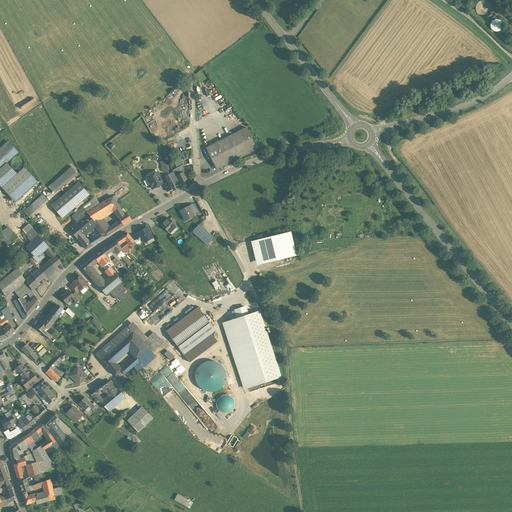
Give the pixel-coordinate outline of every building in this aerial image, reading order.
[(502,28),(502,26),(502,24),(501,22),(499,21),(497,20),(494,21),(493,22),(491,24),(491,26),(492,28),(493,30),(495,31),(497,31),(497,32),(499,31),(501,30),(502,28)] [(246,128),(219,141),(230,163),(257,149),(246,128)] [(0,147),(0,185),(2,188),(17,174),(7,162),(19,152),(8,140),(0,147)] [(219,141),(205,148),(216,170),(230,163),(219,141)] [(177,168),(172,171),(180,184),(187,180),(183,172),(184,171),(182,166),(181,166),(177,168)] [(71,167),(48,187),(54,193),(77,173),(71,167)] [(17,174),(2,188),(12,199),(13,201),(15,203),(37,182),(24,168),(17,174)] [(180,184),(172,171),(167,173),(175,187),(180,184)] [(175,187),(167,173),(160,177),(163,183),(167,191),(175,187)] [(158,174),(153,176),(151,175),(149,177),(148,179),(147,179),(150,185),(152,189),(163,183),(160,177),(158,174)] [(78,182),(51,206),(53,209),(81,185),(78,182)] [(81,185),(53,209),(61,218),(89,195),(81,185)] [(42,195),(23,212),(29,218),(48,202),(42,195)] [(87,213),(86,213),(87,213),(93,221),(100,216),(111,209),(114,212),(119,208),(112,197),(95,208),(87,213)] [(92,202),(83,208),(87,213),(95,208),(92,202)] [(188,207),(180,211),(185,221),(194,216),(193,214),(197,212),(192,204),(188,207)] [(82,207),(72,216),(76,222),(87,213),(86,213),(87,213),(83,208),(82,207)] [(123,214),(119,208),(114,212),(120,221),(121,223),(123,226),(131,220),(126,212),(123,214)] [(76,222),(68,229),(78,240),(83,235),(93,226),(96,224),(93,221),(87,213),(76,222)] [(100,216),(93,221),(96,224),(97,226),(105,235),(106,236),(111,233),(108,229),(110,228),(100,216)] [(169,220),(168,218),(161,225),(169,233),(176,226),(174,225),(169,220)] [(29,224),(22,230),(28,237),(27,238),(31,242),(38,235),(33,229),(29,224)] [(100,235),(92,240),(93,240),(89,242),(92,246),(103,239),(102,237),(105,235),(97,226),(96,224),(93,226),(100,235)] [(199,224),(197,227),(212,240),(214,237),(199,224)] [(110,228),(108,229),(111,233),(118,229),(114,225),(110,228)] [(16,239),(7,227),(1,233),(10,244),(16,239)] [(144,229),(138,233),(138,234),(142,241),(143,242),(146,240),(147,241),(152,238),(148,231),(149,229),(148,228),(146,227),(145,228),(144,229)] [(212,240),(197,227),(192,232),(207,245),(212,240)] [(290,232),(250,242),(256,266),(296,257),(290,232)] [(10,244),(1,233),(0,233),(0,238),(6,247),(10,244)] [(131,238),(127,234),(116,241),(119,245),(125,240),(128,244),(130,246),(134,242),(131,238)] [(138,234),(131,238),(137,244),(142,241),(138,234)] [(42,240),(38,235),(31,242),(25,247),(33,256),(32,257),(37,264),(40,261),(44,257),(41,253),(45,250),(46,249),(47,250),(49,248),(42,240)] [(48,235),(42,240),(48,247),(50,245),(47,241),(50,238),(48,235)] [(89,242),(83,235),(78,240),(86,249),(92,246),(89,242)] [(121,249),(118,245),(119,245),(116,241),(101,251),(105,255),(107,254),(113,250),(120,259),(123,257),(125,256),(123,254),(125,253),(121,249)] [(33,256),(25,247),(21,250),(29,259),(32,257),(33,256)] [(55,256),(49,248),(47,250),(46,249),(45,250),(52,259),(55,256)] [(101,251),(93,256),(97,261),(98,263),(99,264),(106,259),(105,257),(106,256),(105,255),(101,251)] [(93,256),(84,264),(88,268),(85,271),(105,295),(109,292),(116,299),(118,298),(121,301),(126,296),(124,293),(126,291),(119,283),(122,281),(115,273),(110,268),(113,265),(111,261),(107,254),(105,255),(106,256),(105,257),(106,259),(99,264),(106,272),(105,272),(109,277),(104,282),(96,272),(91,266),(97,261),(93,256)] [(61,263),(55,256),(52,259),(58,266),(58,265),(61,263)] [(126,257),(125,256),(123,257),(130,265),(132,263),(126,257)] [(37,264),(32,257),(29,259),(35,268),(38,265),(37,264)] [(116,257),(111,261),(113,265),(114,267),(120,262),(116,257)] [(58,266),(52,259),(49,262),(54,268),(58,266)] [(44,266),(42,262),(38,265),(41,268),(40,269),(45,276),(46,276),(54,268),(49,262),(44,266)] [(25,263),(17,269),(21,274),(29,268),(25,263)] [(45,276),(40,269),(41,268),(38,265),(35,268),(36,269),(34,271),(35,273),(32,276),(30,277),(33,281),(35,279),(38,283),(40,280),(41,281),(43,279),(43,278),(45,276),(46,276),(45,276)] [(17,269),(0,282),(0,289),(6,297),(13,291),(25,281),(25,280),(21,274),(17,269)] [(35,279),(33,281),(30,277),(32,276),(32,275),(25,281),(32,290),(39,284),(38,283),(35,279)] [(87,284),(80,276),(73,282),(73,283),(79,290),(82,287),(83,288),(87,284)] [(25,281),(13,291),(18,299),(22,297),(32,290),(25,281)] [(73,283),(69,287),(74,293),(75,294),(79,290),(73,283)] [(68,290),(60,297),(67,304),(70,301),(71,302),(71,301),(73,303),(76,300),(72,295),(68,290)] [(75,294),(74,293),(72,295),(76,300),(78,302),(80,300),(75,294)] [(167,305),(148,318),(152,323),(173,308),(171,306),(183,299),(179,293),(175,296),(176,298),(171,301),(166,304),(167,305)] [(27,303),(25,300),(20,303),(22,307),(18,309),(24,320),(28,316),(36,305),(36,304),(32,302),(30,304),(28,302),(27,303)] [(141,310),(146,317),(159,307),(156,303),(153,300),(141,310)] [(57,305),(51,311),(59,317),(61,315),(59,314),(63,309),(57,305)] [(197,307),(165,331),(183,355),(209,335),(215,331),(197,307)] [(10,314),(7,308),(1,312),(4,316),(5,318),(8,322),(10,320),(10,321),(13,319),(10,314)] [(74,315),(67,308),(65,311),(72,318),(74,315)] [(51,311),(47,317),(53,323),(53,322),(56,319),(58,321),(60,318),(59,317),(51,311)] [(260,311),(222,324),(245,390),(282,377),(260,311)] [(94,317),(90,321),(99,329),(102,326),(94,317)] [(66,323),(60,318),(58,321),(57,321),(60,324),(60,325),(63,327),(66,323)] [(51,325),(45,319),(42,323),(46,327),(46,328),(48,329),(51,325)] [(42,323),(40,322),(36,327),(38,329),(39,330),(45,335),(47,333),(45,331),(45,332),(43,330),(46,328),(46,327),(42,323)] [(15,331),(9,324),(3,329),(3,330),(7,337),(15,331)] [(133,324),(125,330),(130,335),(133,332),(142,342),(146,339),(133,324)] [(125,330),(117,337),(121,342),(130,335),(125,330)] [(142,342),(133,332),(130,335),(121,342),(128,349),(135,357),(141,352),(147,347),(142,342)] [(153,333),(149,336),(158,346),(162,342),(153,333)] [(209,335),(183,355),(190,364),(217,344),(209,335)] [(146,339),(142,342),(147,347),(141,352),(144,356),(150,362),(157,357),(152,352),(158,346),(149,336),(146,339)] [(117,337),(97,355),(101,360),(121,342),(117,337)] [(101,360),(108,368),(114,362),(128,349),(121,342),(101,360)] [(32,351),(26,345),(22,349),(32,360),(35,356),(31,352),(32,351)] [(44,347),(38,354),(40,356),(42,358),(45,355),(43,353),(47,350),(44,347)] [(169,351),(165,355),(171,361),(175,358),(169,351)] [(135,357),(127,365),(128,367),(127,368),(129,370),(133,367),(144,356),(141,352),(135,357)] [(35,356),(32,360),(34,362),(40,356),(38,354),(35,356)] [(145,367),(150,362),(144,356),(133,367),(138,372),(144,367),(145,367)] [(59,358),(49,368),(50,368),(45,373),(54,382),(59,377),(52,370),(53,369),(62,361),(59,358)] [(118,367),(114,362),(108,368),(115,376),(121,371),(124,374),(129,370),(127,368),(128,367),(127,365),(126,366),(125,366),(120,368),(119,366),(118,367)] [(16,369),(15,369),(23,379),(24,378),(25,380),(22,383),(27,389),(31,386),(38,380),(33,374),(30,376),(29,374),(22,364),(21,365),(16,369)] [(71,374),(69,376),(70,376),(73,379),(79,385),(87,376),(83,372),(78,367),(71,374)] [(12,373),(7,368),(4,371),(7,377),(12,373)] [(87,368),(83,372),(87,376),(91,372),(88,369),(87,368)] [(127,378),(124,374),(121,371),(115,376),(116,377),(121,382),(119,383),(121,384),(127,378)] [(107,383),(106,381),(99,386),(95,389),(98,392),(102,390),(103,391),(105,390),(108,393),(113,389),(107,383)] [(116,387),(111,381),(107,383),(113,389),(116,387)] [(45,386),(38,391),(38,392),(41,396),(47,403),(54,397),(45,386)] [(38,391),(35,387),(33,389),(32,389),(37,394),(39,397),(41,396),(38,392),(38,391)] [(95,389),(95,390),(89,394),(107,410),(119,401),(120,402),(125,398),(116,387),(113,389),(108,393),(111,396),(104,401),(97,395),(98,394),(97,393),(98,392),(95,389)] [(13,388),(8,391),(10,394),(1,399),(3,403),(2,403),(4,406),(19,398),(13,388)] [(27,393),(26,394),(30,399),(37,394),(32,389),(27,393)] [(25,394),(20,397),(28,406),(31,403),(28,399),(25,394)] [(230,395),(217,400),(223,414),(236,408),(230,395)] [(96,408),(84,397),(79,404),(85,410),(88,406),(94,411),(96,408)] [(39,409),(35,405),(34,404),(33,405),(31,403),(28,406),(34,414),(38,418),(47,411),(42,406),(39,409)] [(76,410),(73,406),(66,414),(76,423),(82,415),(79,412),(79,411),(77,409),(76,410)] [(142,407),(127,421),(138,432),(153,418),(142,407)] [(53,412),(42,423),(45,427),(47,427),(47,428),(49,430),(56,425),(53,421),(58,416),(53,412)] [(32,416),(30,413),(26,416),(22,419),(29,427),(35,421),(31,417),(32,416)] [(11,416),(7,418),(10,424),(11,423),(13,425),(16,424),(11,416)] [(7,418),(0,422),(3,427),(1,429),(3,432),(8,429),(6,426),(10,424),(7,418)] [(29,427),(22,419),(19,422),(18,422),(19,423),(24,431),(29,427)] [(74,431),(64,422),(62,424),(71,431),(70,432),(72,433),(74,431)] [(42,423),(38,426),(41,431),(49,441),(53,438),(45,427),(42,423)] [(56,425),(49,430),(62,448),(72,440),(68,436),(66,438),(56,425)] [(88,433),(79,425),(77,427),(86,436),(88,433)] [(29,434),(33,441),(39,436),(38,434),(35,429),(29,434)] [(12,431),(5,435),(7,439),(10,440),(15,437),(12,431)] [(81,437),(74,431),(72,433),(70,435),(76,441),(81,437)] [(33,441),(29,434),(22,438),(27,445),(33,442),(33,441)] [(22,438),(16,442),(18,446),(22,452),(25,450),(26,453),(32,450),(31,448),(28,449),(27,446),(27,445),(22,438)] [(49,441),(41,446),(46,455),(55,449),(68,467),(66,468),(69,472),(75,468),(53,438),(49,441)] [(27,445),(27,446),(28,449),(31,448),(32,450),(32,451),(37,448),(33,442),(27,445)] [(14,449),(12,446),(10,448),(10,451),(11,456),(12,460),(16,459),(16,460),(20,459),(17,452),(15,452),(14,449)] [(37,448),(32,451),(33,453),(36,462),(37,462),(37,463),(49,459),(46,455),(41,446),(37,448)] [(27,455),(24,457),(26,465),(36,462),(33,453),(27,455)] [(24,457),(20,459),(16,460),(18,464),(19,464),(19,467),(21,466),(26,465),(24,457)] [(36,462),(26,465),(26,468),(27,470),(29,478),(56,468),(50,459),(49,459),(37,463),(37,462),(36,462)] [(18,464),(14,465),(18,482),(23,480),(21,472),(23,471),(21,466),(19,467),(19,464),(18,464)] [(0,488),(3,488),(10,484),(6,473),(0,475),(0,488)] [(44,491),(36,493),(37,496),(39,496),(40,503),(55,499),(54,497),(52,489),(50,479),(42,482),(43,486),(44,491)] [(27,482),(19,485),(22,494),(26,493),(26,492),(33,490),(31,486),(29,487),(27,482)] [(32,485),(31,486),(33,490),(43,486),(42,482),(35,485),(32,485)] [(10,484),(3,488),(4,491),(5,496),(0,498),(0,501),(0,503),(9,499),(10,502),(15,500),(14,496),(10,484)] [(60,487),(52,489),(54,497),(62,495),(60,487)] [(27,496),(26,493),(22,494),(26,505),(36,502),(36,504),(40,503),(39,496),(37,496),(36,493),(27,496)] [(177,493),(173,499),(184,505),(187,499),(177,493)]
